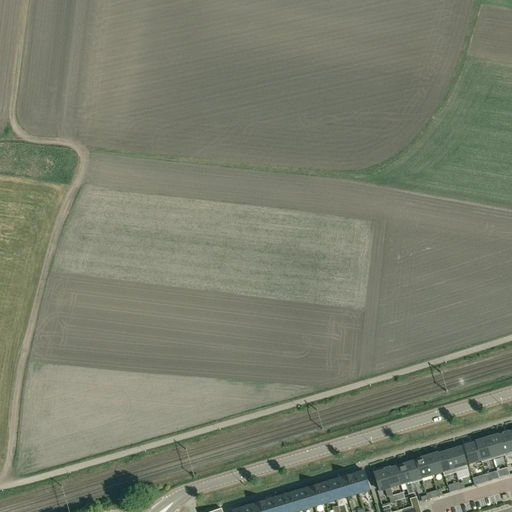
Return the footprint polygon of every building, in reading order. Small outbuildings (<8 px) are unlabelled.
[(511,445),(508,432),(503,434),(503,435),(498,436),(498,435),(504,456),(504,453),(511,450),(511,445)] [(498,435),(487,439),(493,459),(504,456),(498,435)] [(487,439),(476,442),(482,462),(493,459),(487,439)] [(482,462),(476,442),(476,443),(464,447),(470,464),(481,460),(482,462)] [(449,451),(456,473),(468,469),(461,448),(449,451)] [(437,454),(444,476),(456,473),(449,451),(438,455),(438,453),(437,454)] [(437,454),(426,457),(432,475),(443,472),(444,476),(437,454)] [(421,478),(432,475),(426,457),(416,460),(422,481),(421,478)] [(422,481),(416,460),(415,460),(416,461),(406,464),(411,484),(422,481)] [(411,484),(406,464),(395,467),(400,485),(410,482),(411,484)] [(390,488),(400,485),(395,467),(390,469),(390,468),(385,469),(390,488)] [(379,491),(390,488),(385,469),(384,470),(385,471),(374,474),(379,491)] [(353,475),(358,494),(370,490),(364,472),(353,475)] [(353,475),(342,478),(347,497),(358,494),(353,475)] [(347,497),(342,478),(331,482),(336,500),(347,497)] [(326,503),(336,500),(331,482),(320,485),(326,503)] [(309,488),(315,507),(326,503),(320,485),(309,488)] [(304,510),(315,507),(309,488),(298,491),(304,510)] [(287,495),(292,511),(296,511),(304,510),(298,491),(287,495)] [(276,498),(280,511),(292,511),(287,495),(276,498)] [(412,506),(402,510),(402,511),(420,511),(416,497),(410,499),(412,506)] [(268,511),(280,511),(276,498),(265,501),(268,511)] [(254,504),(254,505),(256,511),(268,511),(265,501),(254,504)]
